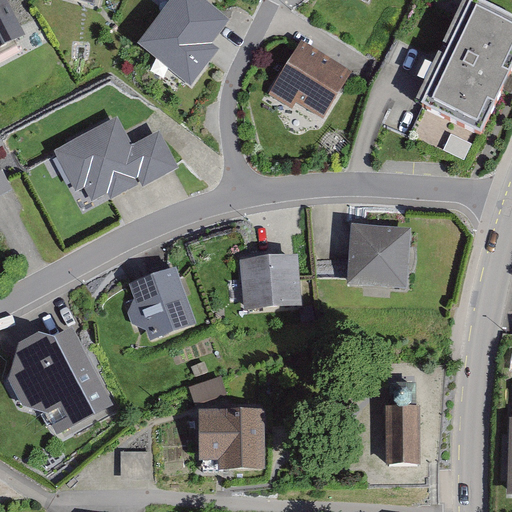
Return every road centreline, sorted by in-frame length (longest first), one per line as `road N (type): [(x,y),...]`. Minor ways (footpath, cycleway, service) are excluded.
road 1 (residential): [(511,201),(428,189),(242,195),(192,211),(0,314)]
road 2 (secondary): [(467,511),(471,415),(511,202)]
